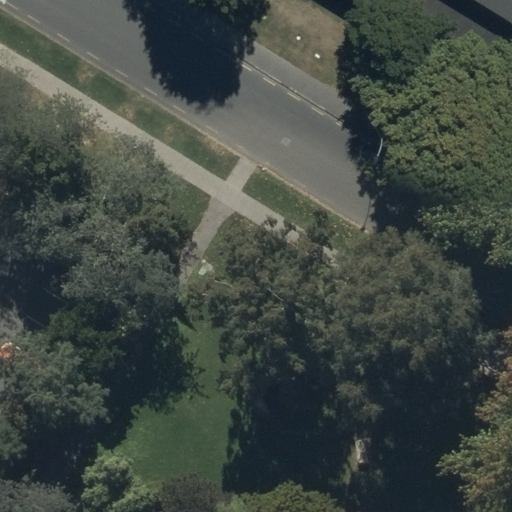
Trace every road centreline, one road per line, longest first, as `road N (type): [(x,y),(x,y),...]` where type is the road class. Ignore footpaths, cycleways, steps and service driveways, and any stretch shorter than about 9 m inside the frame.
road 1 (unclassified): [(442,227),(68,0)]
road 2 (unclassified): [(442,227),(511,116)]
